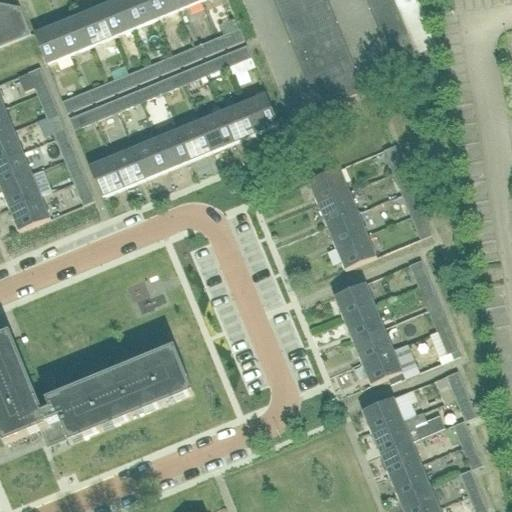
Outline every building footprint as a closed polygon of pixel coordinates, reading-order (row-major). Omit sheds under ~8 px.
[(148,0),(126,0),(123,1),(136,33),(158,24),(148,0)] [(173,0),(148,0),(158,24),(180,15),(173,0)] [(199,0),(173,0),(180,15),(202,6),(199,0)] [(299,2),(298,0),(272,0),(276,11),(299,2)] [(304,0),(299,2),(304,13),(327,4),(325,0),(304,0)] [(392,0),(364,0),(365,0),(369,11),(393,1),(392,0)] [(123,1),(101,10),(114,42),(136,33),(123,1)] [(393,1),(369,11),(374,22),(397,12),(393,1)] [(281,22),(304,13),(299,2),(276,11),(281,22)] [(304,13),(308,24),(332,15),(327,4),(304,13)] [(0,49),(23,40),(28,38),(31,37),(21,10),(0,5),(0,49)] [(101,10),(79,19),(92,51),(114,42),(101,10)] [(397,12),(374,22),(378,33),(402,24),(397,12)] [(285,34),(308,24),(304,13),(281,23),(285,34)] [(308,24),(313,35),(336,26),(332,15),(308,24)] [(79,19),(58,28),(70,60),(92,51),(79,19)] [(290,45),(313,35),(308,24),(285,34),(290,45)] [(402,24),(378,33),(383,44),(406,35),(402,24)] [(313,35),(317,47),(341,37),(336,26),(313,35)] [(70,60),(58,28),(39,36),(34,38),(41,54),(47,69),(70,60)] [(244,44),(239,33),(223,40),(227,51),(244,44)] [(294,56),(317,47),(313,35),(290,45),(294,56)] [(406,35),(383,44),(387,55),(410,46),(406,35)] [(317,47),(322,58),(345,48),(341,37),(317,47)] [(221,53),(217,42),(200,49),(205,60),(221,53)] [(410,46),(387,55),(392,66),(415,57),(410,46)] [(299,67),(322,58),(317,47),(294,56),(299,67)] [(322,58),(326,69),(350,59),(345,48),(322,58)] [(199,62),(195,51),(178,58),(183,69),(199,62)] [(240,52),(224,59),(228,70),(245,64),(240,52)] [(415,57),(392,66),(397,78),(420,69),(415,57)] [(299,67),(303,78),(326,69),(322,58),(299,67)] [(326,69),(331,80),(355,70),(350,59),(326,69)] [(177,71),(173,60),(156,67),(161,78),(177,71)] [(218,61),(202,68),(206,79),(223,73),(218,61)] [(155,80),(151,69),(134,76),(139,87),(155,80)] [(303,78),(308,89),(331,80),(326,69),(303,78)] [(196,70),(180,77),(184,88),(201,82),(196,70)] [(331,80),(335,91),(359,81),(355,70),(331,80)] [(28,76),(35,92),(47,88),(40,71),(28,76)] [(133,89),(129,78),(112,85),(117,96),(133,89)] [(175,79),(158,86),(162,97),(179,90),(175,79)] [(331,80),(308,89),(312,100),(335,91),(331,80)] [(359,81),(335,91),(340,103),(364,94),(359,81)] [(112,98),(107,87),(90,94),(95,105),(112,98)] [(153,88),(136,95),(140,106),(157,99),(153,88)] [(312,100),(317,113),(340,103),(335,91),(312,100)] [(38,100),(45,116),(57,112),(50,95),(38,100)] [(90,107),(85,96),(69,103),(73,114),(90,107)] [(131,97),(114,104),(118,115),(135,108),(131,97)] [(266,97),(243,107),(257,139),(280,129),(266,97)] [(109,106),(92,113),(96,124),(113,117),(109,106)] [(243,107),(222,116),(235,148),(257,139),(243,107)] [(0,115),(0,140),(15,135),(6,113),(0,115)] [(86,116),(70,122),(74,133),(91,126),(86,116)] [(222,116),(200,125),(213,157),(235,148),(222,116)] [(59,117),(47,121),(54,138),(66,133),(59,117)] [(200,125),(178,134),(191,166),(213,157),(200,125)] [(178,134),(156,143),(169,175),(191,166),(178,134)] [(0,140),(0,165),(24,156),(15,135),(0,140)] [(67,138),(56,143),(63,159),(74,155),(67,138)] [(156,143),(134,152),(147,184),(169,175),(156,143)] [(395,150),(383,154),(391,171),(402,166),(395,150)] [(134,152),(112,161),(125,193),(147,184),(134,152)] [(0,165),(0,189),(0,191),(32,178),(24,156),(0,165)] [(76,160),(65,164),(72,181),(83,176),(76,160)] [(112,161),(89,171),(102,203),(125,193),(112,161)] [(309,185),(318,208),(349,195),(340,172),(309,185)] [(411,189),(404,172),(393,177),(400,193),(411,189)] [(0,191),(9,212),(41,199),(32,178),(0,191)] [(357,208),(396,195),(391,179),(351,192),(357,208)] [(85,181),(74,186),(81,202),(92,198),(85,181)] [(413,193),(402,198),(409,215),(420,210),(413,193)] [(318,208),(327,229),(358,216),(349,195),(318,208)] [(41,199),(9,212),(18,235),(51,222),(41,199)] [(422,215),(411,219),(418,236),(429,231),(422,215)] [(327,229),(336,251),(367,237),(358,216),(327,229)] [(367,237),(336,251),(345,273),(376,260),(367,237)] [(421,264),(410,269),(417,286),(428,281),(421,264)] [(430,287),(419,292),(426,309),(437,304),(430,287)] [(334,301),(343,324),(375,310),(366,288),(334,301)] [(439,309),(428,313),(435,330),(446,325),(439,309)] [(343,324),(352,345),(384,332),(375,310),(343,324)] [(448,330),(437,335),(443,352),(455,347),(448,330)] [(352,345),(361,366),(393,353),(384,332),(352,345)] [(0,339),(0,437),(4,447),(44,431),(49,445),(50,447),(67,439),(70,447),(194,397),(176,351),(168,355),(39,408),(9,335),(0,339)] [(393,353),(361,366),(370,389),(402,376),(393,353)] [(458,375),(445,380),(452,397),(465,392),(458,375)] [(468,398),(455,403),(462,420),(474,415),(468,398)] [(362,415),(371,438),(404,425),(394,402),(362,415)] [(465,424),(452,429),(459,446),(471,440),(465,424)] [(371,438),(380,460),(413,447),(404,425),(371,438)] [(474,446),(462,452),(469,468),(481,463),(474,446)] [(380,460),(389,482),(422,468),(413,447),(380,460)] [(389,482),(398,504),(431,490),(422,468),(389,482)] [(471,473),(459,478),(466,494),(478,489),(471,473)] [(398,504),(401,511),(439,511),(440,511),(431,490),(398,504)] [(480,495),(468,500),(473,511),(485,511),(487,511),(480,495)]
